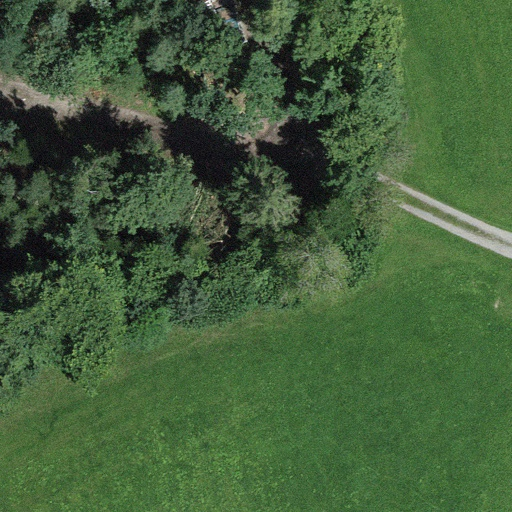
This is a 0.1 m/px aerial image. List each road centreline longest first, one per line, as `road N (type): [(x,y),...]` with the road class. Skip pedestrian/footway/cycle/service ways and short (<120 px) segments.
road 1 (track): [(0,94),(244,147),(308,144),(511,242)]
road 2 (track): [(238,0),(308,144)]
